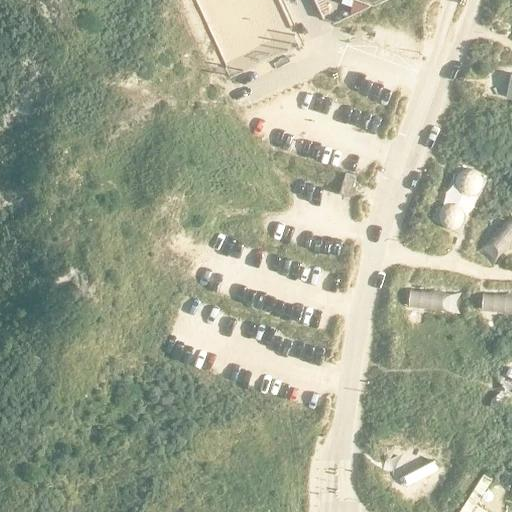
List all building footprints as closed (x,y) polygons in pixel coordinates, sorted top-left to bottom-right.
[(511,76),(499,75),(496,93),(511,95),(511,76)] [(464,194),(481,184),(472,168),(455,178),(464,194)] [(441,224),(455,226),(458,207),(443,205),(441,224)] [(511,215),(478,251),(491,263),(511,240),(511,215)] [(410,290),(409,308),(459,310),(460,293),(410,290)] [(483,311),(511,311),(511,291),(483,291),(483,311)]
